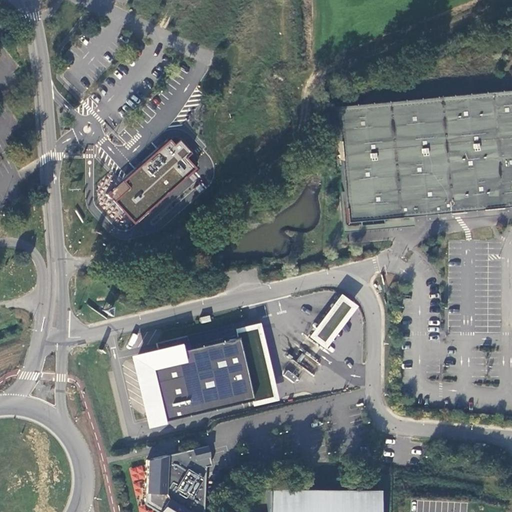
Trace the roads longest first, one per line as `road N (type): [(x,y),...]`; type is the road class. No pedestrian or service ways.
road 1 (unclassified): [(61,339),(317,278),(345,279),(371,305),(378,416),(397,426),(511,441)]
road 2 (track): [(62,269),(179,240),(229,218),(284,178),(299,152),(307,90),(319,73),(511,1)]
road 3 (tertiary): [(17,0),(34,60),(45,160),(52,269),(41,344)]
road 4 (tertiary): [(61,339),(61,244),(35,0)]
